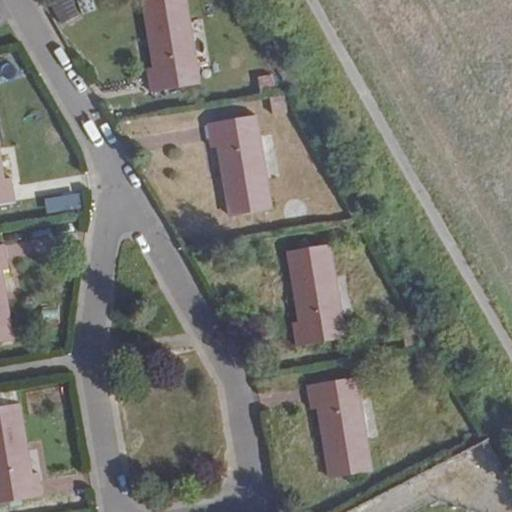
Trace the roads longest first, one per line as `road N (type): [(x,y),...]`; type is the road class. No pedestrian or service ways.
road 1 (track): [(511,355),(308,0)]
road 2 (residential): [(124,186),(240,372),(256,413),(252,511)]
road 3 (residential): [(20,0),(124,186)]
road 4 (residential): [(128,511),(98,374),(101,330)]
road 5 (residential): [(101,330),(124,186)]
